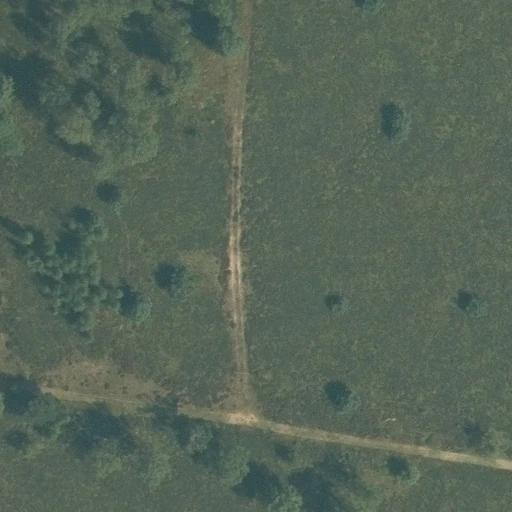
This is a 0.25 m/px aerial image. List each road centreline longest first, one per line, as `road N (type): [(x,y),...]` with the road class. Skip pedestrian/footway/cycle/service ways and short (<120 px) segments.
road 1 (unknown): [(0,383),(511,463)]
road 2 (track): [(246,422),(232,248),(244,0)]
